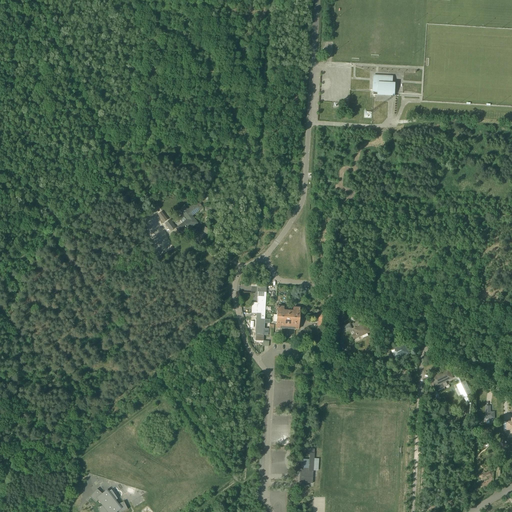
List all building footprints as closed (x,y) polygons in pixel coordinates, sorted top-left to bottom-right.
[(395,96),(395,91),(395,84),(390,83),(391,76),(374,75),(373,85),(378,85),(378,95),(395,96)] [(197,223),(194,219),(191,216),(202,208),(198,202),(188,210),(184,205),(179,209),(180,209),(186,217),(187,219),(185,220),(184,219),(183,219),(181,220),(181,221),(182,223),(182,224),(176,228),(179,232),(185,228),(187,230),(197,223)] [(157,215),(163,223),(168,219),(162,211),(157,215)] [(172,224),(170,220),(164,224),(171,233),(174,231),(172,229),(180,223),(177,220),(172,224)] [(265,314),(266,292),(266,287),(258,287),(256,313),(265,314)] [(277,314),(281,315),(281,319),(285,319),(285,320),(286,320),(287,320),(288,311),(283,311),(284,307),(277,307),(277,314)] [(289,320),(289,319),(294,319),(294,316),(299,316),(299,308),(293,308),(292,312),(288,311),(287,320),(288,320),(289,320)] [(256,313),(255,335),(263,335),(268,335),(268,329),(264,329),(265,314),(256,313)] [(276,322),(276,328),(282,329),(282,324),(285,325),(285,321),(286,321),(286,320),(285,320),(285,319),(281,319),(281,315),(277,314),(277,315),(274,315),(273,322),(276,322)] [(288,320),(288,321),(289,321),(289,325),(295,325),(294,329),(298,330),(299,316),(294,316),(294,319),(289,319),(289,320),(288,320)] [(325,318),(318,317),(318,321),(318,326),(327,327),(327,318),(325,318)] [(287,320),(286,320),(286,321),(285,321),(285,325),(282,324),(282,329),(294,329),(295,325),(289,325),(289,321),(288,321),(288,320),(287,320)] [(356,338),(369,332),(366,324),(353,330),(350,332),(353,339),(356,338)] [(390,350),(388,346),(387,346),(385,343),(380,346),(383,353),(390,350)] [(400,358),(410,353),(406,346),(404,347),(403,345),(399,347),(391,351),(395,358),(399,356),(400,358)] [(448,380),(452,378),(449,370),(432,378),(438,391),(448,386),(445,381),(448,380)] [(460,372),(454,375),(458,383),(456,384),(462,397),(471,392),(465,380),(464,380),(460,372)] [(490,412),(490,406),(485,406),(486,415),(483,415),(483,419),(494,419),(494,412),(490,412)] [(307,483),(310,483),(312,483),(314,453),(309,453),(308,468),(300,468),(299,483),(304,483),(304,485),(307,485),(307,483)] [(43,485),(36,511),(39,511),(66,511),(68,506),(65,505),(69,492),(43,485)] [(97,489),(90,497),(91,498),(96,502),(98,500),(102,506),(97,507),(99,511),(116,511),(118,511),(121,511),(127,509),(125,505),(124,501),(117,505),(114,501),(117,499),(111,490),(108,492),(106,490),(102,493),(97,489)]
